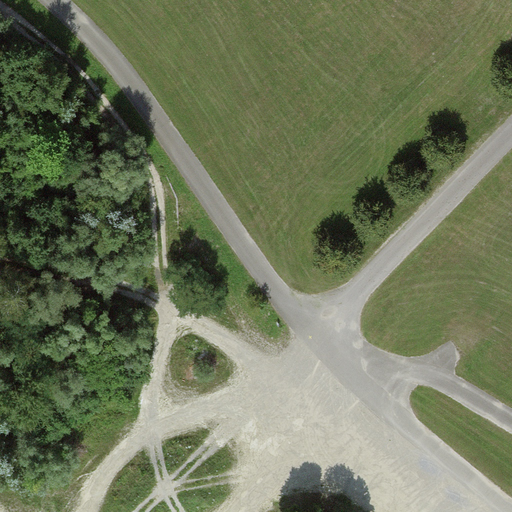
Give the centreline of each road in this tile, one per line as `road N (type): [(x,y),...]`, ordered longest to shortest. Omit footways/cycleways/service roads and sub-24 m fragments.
road 1 (track): [(274,368),(173,315),(152,174),(107,106),(0,12)]
road 2 (track): [(313,341),(115,61),(54,0)]
road 3 (track): [(159,431),(151,414),(173,315),(76,278),(0,267)]
road 4 (track): [(89,511),(118,461),(313,341)]
road 5 (track): [(511,135),(313,341)]
road 6 (track): [(313,341),(511,509)]
road 7 (track): [(511,425),(436,380),(313,341)]
road 8 (track): [(239,511),(356,378)]
